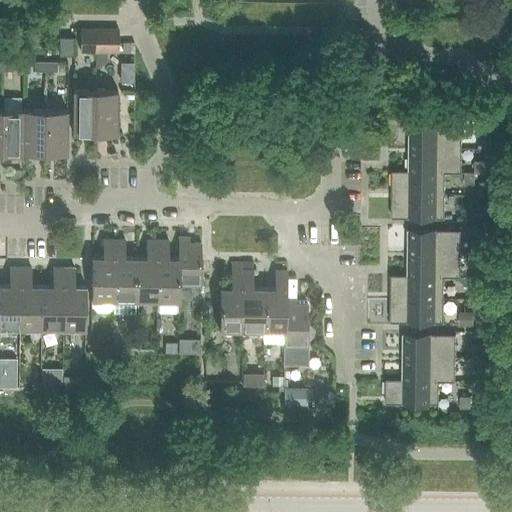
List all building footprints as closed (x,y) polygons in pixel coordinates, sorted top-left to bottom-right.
[(95,51),(96,28),(80,27),(80,51),(95,51)] [(117,51),(117,28),(96,28),(95,51),(117,51)] [(73,55),(73,37),(59,36),(59,55),(73,55)] [(13,70),(13,60),(2,60),(2,70),(13,70)] [(45,70),(45,60),(33,60),(33,70),(45,70)] [(56,71),(56,62),(56,60),(45,60),(45,70),(56,71)] [(94,133),(95,89),(73,89),(72,133),(94,133)] [(95,89),(94,133),(117,133),(117,89),(95,89)] [(23,152),(23,108),(1,108),(1,152),(23,152)] [(44,153),(45,108),(23,108),(23,152),(44,153)] [(66,153),(67,108),(45,108),(44,153),(66,153)] [(460,149),(460,126),(460,125),(408,125),(408,148),(460,149)] [(460,172),(460,149),(408,148),(408,170),(408,171),(444,172),(460,172)] [(485,173),(485,161),(474,161),(474,173),(485,173)] [(408,171),(408,170),(391,170),(391,193),(443,194),(444,172),(408,171)] [(475,184),(474,173),(465,172),(464,184),(475,184)] [(443,217),(443,194),(391,193),(391,216),(443,217)] [(407,252),(459,253),(459,229),(407,229),(407,252)] [(200,284),(200,241),(188,241),(188,236),(177,236),(177,257),(178,284),(200,284)] [(91,300),(91,305),(97,311),(106,311),(112,305),(113,305),(113,300),(113,238),(103,238),(102,256),(91,256),(91,268),(91,300)] [(135,313),(135,300),(135,256),(124,256),(124,239),(113,238),(113,300),(113,313),(135,313)] [(156,300),(157,239),(146,239),(146,256),(135,256),(135,300),(156,300)] [(178,284),(177,257),(167,257),(167,239),(157,239),(156,300),(178,300),(178,284)] [(459,276),(459,253),(407,252),(407,274),(407,275),(443,276),(459,276)] [(219,330),(241,330),(242,262),(231,262),(230,286),(219,286),(219,330)] [(252,269),(242,269),(242,262),(241,330),(263,330),(263,287),(252,286),(252,269)] [(489,265),(483,265),(478,265),(478,276),(489,276),(489,265)] [(0,328),(19,328),(20,267),(9,267),(9,284),(0,284),(0,328)] [(31,284),(31,268),(31,267),(20,267),(19,328),(41,329),(41,285),(31,284)] [(62,329),(63,267),(52,267),(52,285),(41,285),(41,329),(62,329)] [(73,285),(74,268),(74,267),(63,267),(62,329),(85,329),(85,285),(73,285)] [(285,269),(275,269),(275,287),(263,287),(263,330),(284,330),(285,298),(285,269)] [(407,275),(407,274),(390,274),(390,298),(442,298),(443,276),(407,275)] [(468,287),(478,287),(478,276),(468,276),(468,287)] [(284,330),(283,346),(306,346),(307,303),(294,303),(294,298),(285,298),(284,330)] [(442,322),(442,298),(390,298),(390,321),(442,322)] [(402,357),(454,358),(455,334),(402,333),(402,357)] [(454,381),(454,358),(402,357),(401,379),(402,380),(438,380),(454,381)] [(472,370),(472,381),(482,381),(482,370),(472,370)] [(402,380),(401,379),(386,378),(385,403),(438,403),(438,380),(402,380)] [(460,396),(460,407),(470,407),(470,396),(460,396)]
